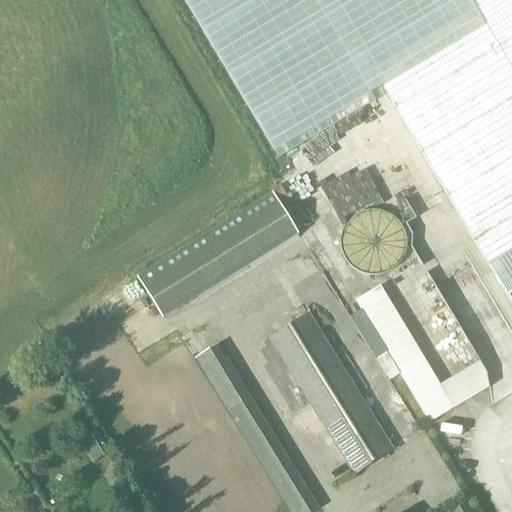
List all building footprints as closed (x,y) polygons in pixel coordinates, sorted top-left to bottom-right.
[(511,252),(511,0),(184,0),(275,154),(384,89),(489,266),(511,252)] [(365,149),(353,162),(366,174),(378,160),(365,149)] [(312,169),(323,189),(322,190),(328,199),(342,192),(326,162),(312,169)] [(164,321),(300,235),(274,194),(138,279),(164,321)] [(353,270),(364,276),(375,277),(387,275),(397,269),(404,259),(407,248),(406,237),(402,226),(395,218),(385,213),(374,211),(363,213),(354,218),(346,227),(341,238),(341,250),(346,261),(353,270)] [(511,252),(489,266),(511,304),(511,252)] [(321,276),(313,282),(325,298),(332,292),(321,276)] [(489,389),(486,376),(479,364),(442,386),(381,287),(357,302),(430,424),(489,389)] [(395,452),(310,314),(270,340),(355,477),(395,452)] [(218,345),(195,359),(290,511),(318,511),(321,511),(218,345)] [(98,361),(102,372),(124,362),(120,352),(98,361)] [(97,432),(87,438),(100,459),(110,453),(97,432)]
